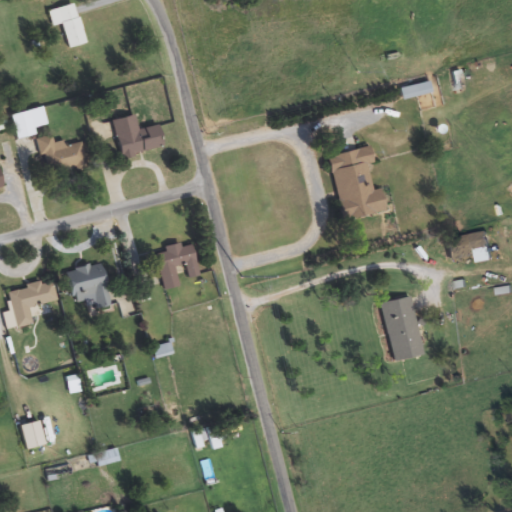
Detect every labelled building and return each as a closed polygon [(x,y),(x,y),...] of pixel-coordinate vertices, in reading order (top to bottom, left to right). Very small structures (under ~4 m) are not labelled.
[(49,28),(58,26),(64,48),(81,44),(71,5),(45,11),(49,28)] [(396,89),(399,101),(428,94),(425,82),(396,89)] [(29,130),(44,126),(39,107),(5,116),(12,141),(30,136),(29,130)] [(108,121),(116,158),(158,149),(153,127),(135,131),(132,116),(108,121)] [(34,140),(43,175),(83,165),(78,141),(51,148),(49,136),(34,140)] [(336,221),(381,212),(376,190),(369,191),(364,166),(369,165),(365,148),(323,157),(336,221)] [(446,263),(475,258),(476,263),(491,261),(486,233),(442,240),(446,263)] [(176,288),(171,267),(182,265),(185,280),(195,277),(188,243),(160,249),(161,253),(152,255),(159,291),(176,288)] [(98,265),(61,272),(68,305),(82,303),(84,311),(106,307),(98,265)] [(47,304),(43,283),(3,291),(11,329),(28,326),(25,308),(47,304)] [(419,355),(406,297),(376,303),(389,361),(419,355)] [(148,349),(151,360),(169,354),(166,344),(148,349)] [(40,446),(33,422),(14,427),(21,451),(40,446)] [(189,429),(189,450),(212,450),(212,429),(189,429)] [(85,457),(89,469),(115,460),(112,449),(85,457)]
